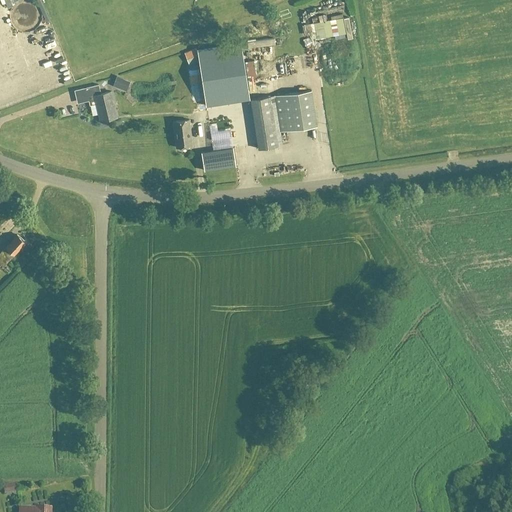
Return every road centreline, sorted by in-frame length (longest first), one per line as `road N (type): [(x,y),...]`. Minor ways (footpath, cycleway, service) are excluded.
road 1 (tertiary): [(102,192),(212,198),(511,159)]
road 2 (tertiary): [(98,511),(102,192)]
road 3 (track): [(261,389),(254,462),(218,511)]
